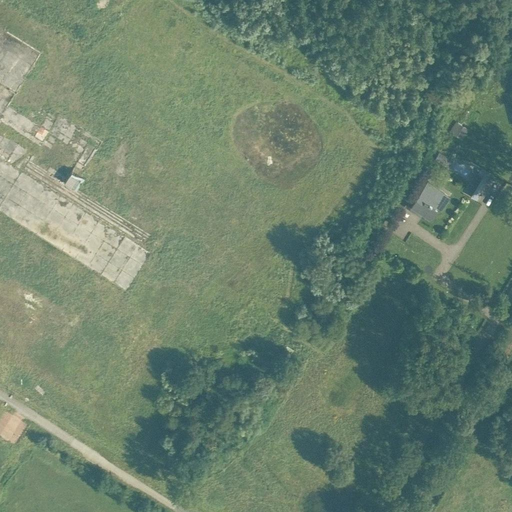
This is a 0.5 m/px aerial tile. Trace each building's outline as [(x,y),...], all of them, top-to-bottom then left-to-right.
[(459,137),(466,127),(458,122),(451,132),(459,137)] [(439,152),(435,159),(444,164),(448,157),(447,157),(439,153),(439,152)] [(482,174),(469,193),(475,198),(490,171),(482,165),(477,171),(482,174)] [(476,171),(475,171),(469,182),(473,185),(480,174),(476,171)] [(427,182),(426,184),(409,208),(416,213),(418,210),(430,218),(437,207),(434,205),(443,192),(427,182)] [(372,253),(366,249),(365,248),(362,252),(364,253),(369,257),(372,253)]
